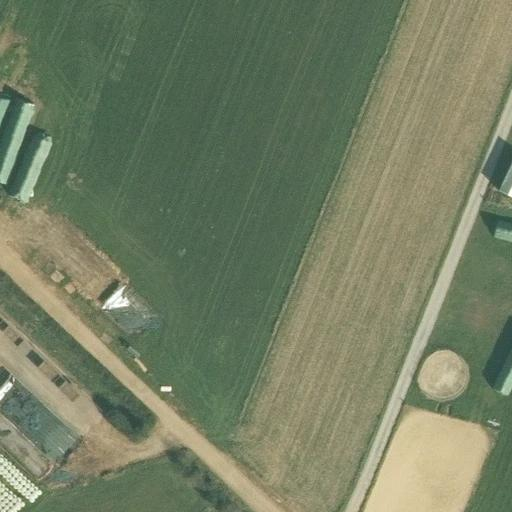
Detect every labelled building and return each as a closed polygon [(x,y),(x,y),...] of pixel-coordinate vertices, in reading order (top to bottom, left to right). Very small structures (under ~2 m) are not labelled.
[(0,120),(33,33),(15,27),(0,65),(0,120)] [(0,172),(9,176),(35,96),(18,91),(0,145),(0,172)] [(31,136),(47,142),(63,101),(47,95),(31,136)] [(511,195),(511,164),(500,191),(511,195)] [(0,444),(40,483),(107,414),(0,310),(0,444)] [(493,397),(509,402),(511,390),(511,364),(503,362),(493,397)]
